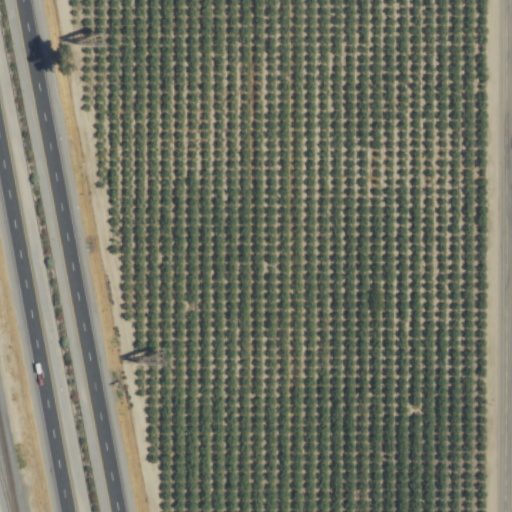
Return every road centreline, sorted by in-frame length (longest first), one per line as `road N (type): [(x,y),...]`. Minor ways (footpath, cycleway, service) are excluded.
road 1 (motorway): [(122,511),(27,0)]
road 2 (tertiary): [(502,511),(506,0)]
road 3 (motorway): [(0,118),(73,511)]
